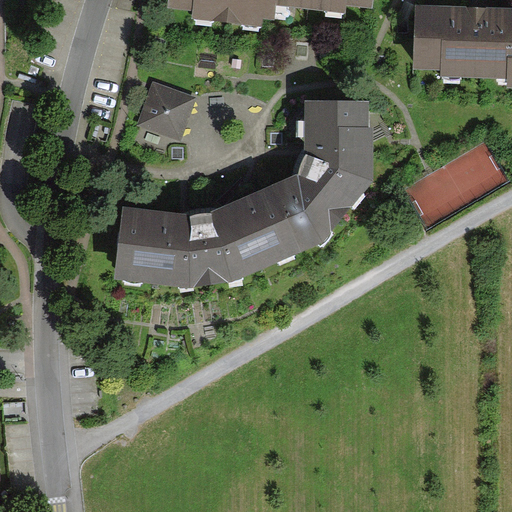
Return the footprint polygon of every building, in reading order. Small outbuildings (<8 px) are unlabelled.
[(168,0),(168,6),(194,9),(193,16),(261,25),(262,17),(272,19),(274,3),(274,0),(168,0)] [(274,0),(274,3),(347,12),(348,0),(351,0),(375,3),(375,0),(274,0)] [(511,9),(417,7),(415,69),(441,70),(441,76),(508,78),(508,60),(511,59),(511,9)] [(191,97),(150,83),(135,124),(177,138),(191,97)] [(294,151),(294,160),(288,176),(272,183),(299,249),(311,243),(362,185),(363,131),(357,131),(357,105),(295,104),(294,151)] [(217,285),(299,249),(272,183),(197,217),(185,219),(174,220),(126,214),(117,284),(176,290),(217,285)]
